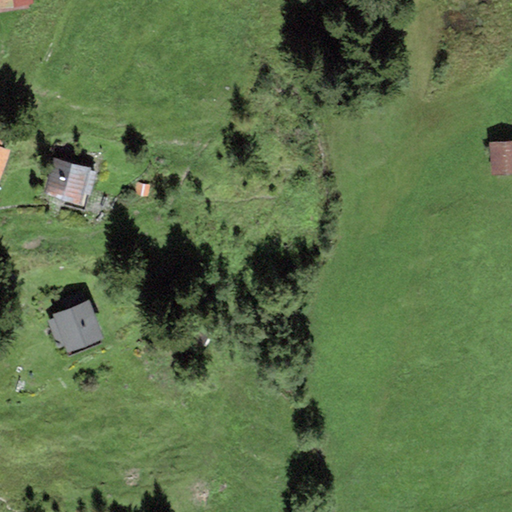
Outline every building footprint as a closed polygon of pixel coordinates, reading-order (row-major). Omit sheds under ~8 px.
[(0,0),(0,8),(33,5),(32,0),(0,0)] [(511,117),(496,118),(496,149),(511,148),(511,117)] [(0,183),(11,151),(2,147),(4,141),(0,139),(0,183)] [(93,171),(51,159),(41,194),(83,206),(93,171)] [(150,186),(137,184),(135,195),(148,197),(150,186)] [(89,304),(54,316),(68,354),(103,341),(89,304)]
